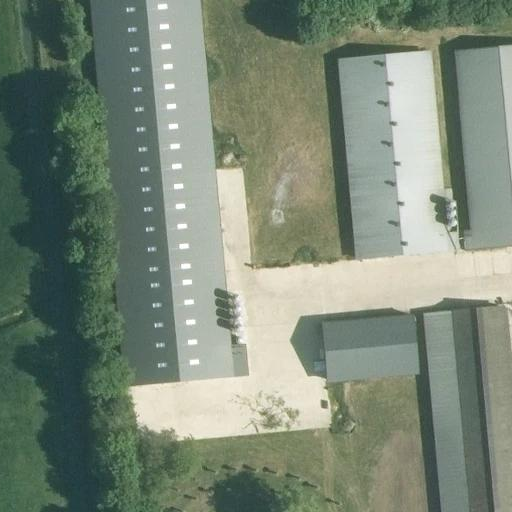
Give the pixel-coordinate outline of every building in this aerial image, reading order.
[(89,0),(123,387),(247,376),(244,341),(232,342),(200,0),(89,0)] [(455,233),(440,234),(418,0),(335,0),(360,260),(457,252),(455,233)] [(464,250),(511,246),(511,0),(449,0),(472,238),(463,239),(464,250)] [(511,511),(511,398),(504,306),(450,311),(450,313),(429,315),(447,511),(511,511)] [(319,321),(322,380),(415,375),(413,317),(319,321)]
